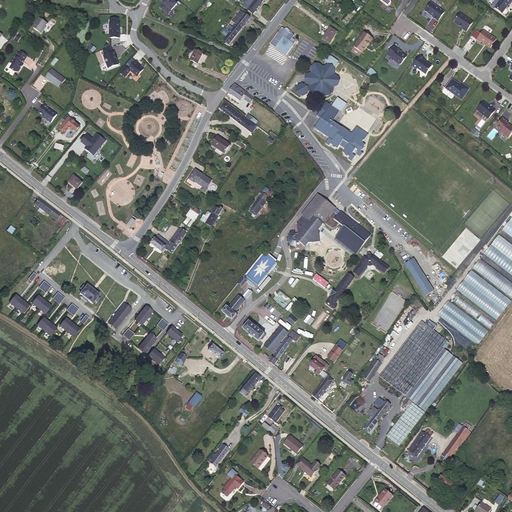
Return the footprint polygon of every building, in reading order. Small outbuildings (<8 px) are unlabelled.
[(166,0),(167,0),(160,8),(168,14),(177,4),(173,0),(166,0)] [(255,0),(255,1),(254,0),(247,0),(243,6),(253,14),(263,0),(255,0)] [(511,2),(511,1),(510,0),(500,0),(495,7),(503,13),(509,4),(510,5),(511,2)] [(444,12),(431,3),(425,11),(429,14),(430,14),(431,15),(433,17),(432,17),(438,21),(444,12)] [(250,18),(245,13),(245,14),(241,11),(228,27),(232,30),(224,40),(229,44),(250,18)] [(460,13),(454,21),(462,27),(462,28),(467,31),(473,22),(460,13)] [(48,24),(40,18),(33,27),(41,34),(44,30),(43,30),(48,24)] [(119,22),(109,22),(109,37),(120,37),(119,22)] [(282,27),(278,33),(290,41),(292,38),(294,35),(282,27)] [(337,32),(330,27),(322,39),(329,44),(337,32)] [(481,41),(490,48),(496,39),(484,30),(477,40),(480,42),(481,41)] [(373,39),(364,32),(354,46),(362,53),(373,39)] [(290,41),(278,33),(270,44),(286,55),(295,43),(297,44),(298,42),(296,41),(292,38),(290,41)] [(401,64),(406,57),(401,53),(402,52),(398,49),(398,50),(393,47),(388,54),(392,57),(391,59),(399,65),(401,64)] [(111,48),(103,51),(105,55),(104,56),(105,59),(105,60),(106,64),(107,64),(109,69),(119,65),(114,52),(113,53),(111,48)] [(202,53),(195,50),(190,60),(197,64),(202,53)] [(24,62),(28,56),(20,51),(15,58),(14,57),(10,63),(14,65),(11,69),(15,72),(18,72),(23,65),(21,64),(23,61),(24,62)] [(423,60),(424,59),(419,56),(412,67),(416,70),(417,69),(425,75),(431,66),(423,60)] [(144,69),(135,61),(129,69),(138,77),(144,69)] [(334,69),(328,65),(323,67),(318,64),(312,67),(312,73),(307,75),(306,83),(305,85),(303,83),(297,86),(296,93),(302,96),(307,93),(308,91),(310,91),(316,95),(321,92),(326,96),(332,93),(333,87),(338,84),(339,78),(334,75),(334,69)] [(66,80),(52,69),(45,78),(59,88),(66,80)] [(464,88),(462,86),(452,79),(445,88),(460,99),(468,88),(466,86),(464,88)] [(248,94),(235,84),(228,93),(241,101),(243,97),(245,99),(245,100),(250,104),(254,98),(248,94)] [(485,103),(483,101),(476,110),(487,119),(494,110),(491,107),(491,108),(488,105),(487,106),(485,105),(485,103)] [(363,141),(352,134),(333,121),(336,116),(329,111),(332,106),(326,102),(317,116),(321,118),(315,128),(329,138),(326,143),(329,146),(330,144),(332,145),(332,146),(335,148),(335,147),(337,149),(340,145),(345,149),(343,152),(345,154),(344,154),(347,156),(348,155),(350,157),(348,159),(352,161),(355,156),(352,154),(356,149),(357,150),(356,154),(360,157),(363,153),(360,151),(362,150),(363,150),(364,148),(363,147),(365,145),(362,142),(363,141)] [(251,132),(256,126),(246,118),(246,119),(224,103),(220,108),(251,132)] [(44,105),(38,112),(44,116),(43,117),(51,123),(57,115),(49,109),(44,105)] [(329,111),(336,116),(340,111),(332,106),(329,111)] [(258,121),(248,114),(246,117),(250,121),(251,120),(256,124),(258,121)] [(80,126),(69,117),(61,128),(66,132),(70,127),(76,132),(80,126)] [(508,138),(511,133),(511,127),(510,127),(509,125),(508,124),(508,123),(503,118),(499,123),(497,125),(497,126),(502,130),(501,131),(502,133),(508,138)] [(357,126),(352,134),(363,141),(364,140),(369,134),(357,126)] [(106,141),(97,134),(93,140),(87,135),(82,142),(86,145),(88,146),(86,149),(94,155),(106,141)] [(215,140),(214,142),(212,145),(217,148),(215,151),(221,156),(223,152),(224,153),(230,145),(217,137),(215,140)] [(89,170),(84,166),(81,170),(86,174),(89,170)] [(203,186),(209,178),(195,170),(189,179),(194,183),(196,181),(197,181),(196,182),(203,187),(203,186)] [(82,182),(74,175),(68,182),(77,189),(82,182)] [(212,180),(209,178),(203,186),(206,188),(212,180)] [(265,188),(262,192),(269,197),(272,193),(265,188)] [(269,197),(262,192),(250,211),(253,214),(252,216),(254,218),(256,216),(269,197)] [(336,208),(330,204),(318,194),(302,215),(303,216),(298,223),(297,223),(298,233),(295,234),(295,231),(293,231),(292,232),(291,233),(290,233),(289,234),(289,236),(288,236),(288,238),(288,239),(289,241),(289,242),(290,243),(290,244),(291,245),(292,245),(293,246),(295,246),(297,246),(296,243),(300,243),(301,243),(304,246),(305,245),(306,246),(308,243),(320,241),(318,230),(323,224),(333,211),(336,208)] [(34,204),(55,220),(59,214),(39,198),(34,204)] [(219,209),(215,207),(212,214),(209,212),(208,211),(205,215),(204,214),(200,220),(212,227),(223,209),(220,207),(219,209)] [(198,215),(191,210),(187,216),(194,221),(198,215)] [(333,211),(323,224),(330,229),(331,229),(331,230),(332,230),(333,230),(334,230),(335,230),(335,229),(336,229),(336,228),(337,228),(337,227),(341,231),(336,238),(356,254),(371,235),(340,212),(338,215),(333,211)] [(62,227),(67,220),(59,214),(55,220),(60,223),(58,225),(62,227)] [(135,221),(132,218),(127,225),(131,227),(135,221)] [(166,249),(172,253),(187,231),(184,229),(183,231),(181,229),(172,243),(171,242),(169,244),(158,235),(155,238),(151,243),(162,252),(163,250),(164,252),(166,249)] [(511,244),(499,235),(485,254),(511,275),(511,244)] [(336,238),(334,240),(354,256),(356,254),(336,238)] [(381,261),(374,255),(373,256),(371,256),(371,253),(369,253),(367,254),(367,256),(365,257),(364,257),(359,263),(360,263),(353,272),(360,278),(367,269),(366,268),(368,266),(369,266),(370,266),(371,266),(372,266),(372,265),(373,265),(376,267),(375,269),(383,275),(389,268),(381,261)] [(511,298),(511,282),(481,258),(473,269),(511,298)] [(426,291),(432,288),(414,259),(405,264),(425,296),(428,294),(426,291)] [(511,301),(472,271),(457,290),(497,320),(511,301)] [(37,276),(33,273),(28,280),(31,282),(37,276)] [(354,278),(348,274),(335,292),(333,291),(330,296),(331,296),(327,304),(332,308),(333,308),(334,309),(335,308),(336,308),(336,307),(336,306),(336,305),(335,305),(335,304),(354,278)] [(248,279),(244,276),(237,284),(241,287),(248,279)] [(47,284),(44,281),(38,288),(42,291),(47,284)] [(45,294),(51,287),(47,284),(42,291),(45,294)] [(99,295),(86,285),(85,287),(83,285),(80,289),(82,290),(79,294),(81,296),(80,297),(86,302),(87,300),(92,304),(95,301),(97,302),(100,299),(97,297),(99,295)] [(61,295),(57,292),(52,299),(55,302),(61,295)] [(494,323),(455,293),(450,299),(490,329),(494,323)] [(15,295),(9,303),(16,309),(22,301),(15,295)] [(59,305),(64,298),(61,295),(55,302),(59,305)] [(245,301),(238,295),(228,308),(227,306),(222,312),(232,320),(237,314),(235,313),(245,301)] [(44,301),(38,296),(31,304),(38,309),(44,301)] [(488,331),(449,300),(437,315),(477,345),(488,331)] [(23,314),(29,306),(22,301),(16,309),(23,314)] [(45,315),(51,307),(44,301),(38,309),(45,315)] [(75,307),(71,304),(66,311),(69,313),(75,307)] [(124,304),(108,323),(114,328),(115,327),(116,328),(131,310),(129,309),(130,308),(124,304)] [(153,312),(146,306),(134,321),(141,326),(153,312)] [(78,309),(75,307),(69,313),(73,316),(78,309)] [(89,318),(85,315),(80,322),(83,325),(89,318)] [(296,321),(291,316),(288,320),(293,324),(296,321)] [(50,323),(43,318),(37,326),(43,331),(50,323)] [(72,324),(65,318),(59,326),(66,332),(72,324)] [(168,324),(162,319),(156,326),(163,331),(168,324)] [(426,324),(433,330),(436,326),(429,320),(426,324)] [(259,329),(255,326),(249,321),(243,328),(249,334),(252,337),(252,336),(259,341),(265,334),(259,329)] [(448,341),(433,330),(426,324),(422,321),(379,376),(425,412),(463,363),(442,348),(448,341)] [(51,337),(57,329),(50,323),(43,331),(51,337)] [(73,337),(79,330),(72,324),(66,332),(73,337)] [(288,333),(280,326),(264,346),(274,354),(281,344),(280,343),(288,333)] [(182,336),(171,327),(166,334),(177,343),(182,336)] [(134,334),(128,329),(122,335),(129,341),(134,334)] [(272,357),(269,362),(274,365),(285,349),(293,339),(296,342),(300,337),(292,331),(282,345),(273,358),(272,357)] [(156,339),(150,334),(138,348),(145,354),(156,339)] [(340,339),(336,345),(342,350),(347,344),(340,339)] [(223,354),(212,345),(208,350),(219,359),(223,354)] [(342,350),(336,345),(328,357),(334,362),(342,350)] [(366,348),(362,354),(367,358),(369,359),(373,353),(366,348)] [(164,358),(153,349),(147,356),(159,365),(164,358)] [(186,358),(181,354),(175,362),(180,366),(186,358)] [(367,358),(362,354),(353,366),(357,370),(367,358)] [(369,382),(385,358),(379,354),(363,378),(369,382)] [(323,361),(320,365),(315,361),(311,367),(316,371),(315,372),(319,375),(324,368),(326,369),(329,365),(323,361)] [(350,379),(353,374),(352,374),(353,372),(350,370),(342,383),(342,385),(344,386),(346,386),(347,384),(351,386),(353,381),(350,379)] [(260,378),(255,373),(235,397),(240,401),(260,378)] [(333,380),(328,376),(314,395),(319,399),(333,380)] [(202,397),(197,392),(189,403),(194,407),(202,397)] [(390,405),(385,402),(378,411),(374,408),(368,414),(371,416),(368,420),(370,421),(364,429),(369,433),(390,405)] [(425,412),(412,402),(386,436),(399,447),(425,412)] [(271,427),(268,430),(274,434),(280,426),(276,422),(284,411),(282,409),(283,408),(278,404),(268,417),(275,422),(271,427)] [(238,411),(246,416),(250,411),(242,405),(238,411)] [(456,437),(462,441),(463,442),(471,432),(469,431),(471,428),(465,424),(463,427),(461,429),(456,437)] [(422,438),(419,436),(409,450),(412,452),(406,461),(412,465),(434,433),(428,429),(425,434),(422,438)] [(291,447),(297,453),(303,446),(290,435),(284,443),(290,448),(291,447)] [(446,463),(462,441),(456,437),(440,459),(446,463)] [(228,449),(222,444),(218,449),(220,450),(216,454),(215,453),(213,455),(215,456),(212,459),(210,458),(208,461),(215,467),(228,449)] [(267,457),(260,451),(251,462),(258,468),(267,457)] [(299,467),(305,460),(301,457),(296,464),(299,467)] [(312,476),(317,470),(318,469),(321,466),(316,461),(312,465),(305,460),(299,467),(305,472),(306,471),(312,476)] [(232,478),(224,488),(231,493),(236,487),(238,489),(244,482),(236,476),(235,475),(237,473),(232,469),(228,475),(232,478)] [(345,476),(339,470),(328,483),(335,489),(345,476)] [(451,479),(445,475),(443,477),(441,476),(437,481),(450,489),(453,484),(450,482),(451,479)] [(231,493),(224,488),(222,491),(222,493),(226,496),(228,496),(231,493)] [(393,495),(385,489),(380,495),(380,496),(375,502),(383,508),(393,495)] [(495,502),(499,504),(505,496),(500,493),(495,502)] [(265,501),(261,505),(267,509),(270,505),(265,501)] [(383,508),(375,502),(374,504),(381,510),(383,508)] [(489,511),(491,509),(482,502),(475,511),(477,511),(489,511)]
